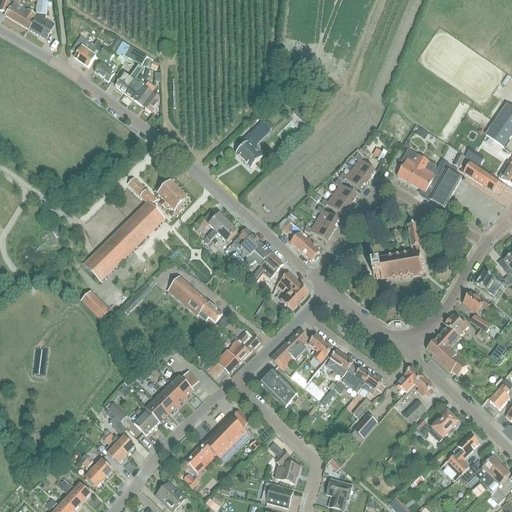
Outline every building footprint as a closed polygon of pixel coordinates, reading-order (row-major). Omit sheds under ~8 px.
[(0,11),(5,13),(9,1),(6,0),(3,0),(0,9),(0,11)] [(35,19),(28,31),(46,41),(51,32),(54,26),(45,21),(48,3),(38,2),(36,15),(35,17),(35,19)] [(5,17),(28,31),(35,19),(35,17),(26,11),(26,12),(13,4),(11,8),(10,8),(5,17)] [(98,42),(94,47),(82,38),(72,52),(77,56),(75,59),(88,69),(96,58),(98,59),(100,56),(106,48),(98,42)] [(123,43),(123,44),(116,40),(110,51),(106,48),(100,56),(105,60),(95,74),(109,84),(115,75),(111,72),(115,67),(110,63),(116,54),(123,59),(124,57),(130,47),(123,43)] [(160,55),(168,55),(167,45),(159,45),(160,55)] [(124,57),(142,67),(146,61),(147,58),(130,47),(124,57)] [(127,72),(131,63),(125,60),(120,68),(127,72)] [(153,70),(158,73),(160,67),(153,63),(150,69),(153,70)] [(125,95),(137,79),(143,70),(139,67),(130,78),(125,75),(115,88),(125,95)] [(510,91),(511,85),(511,79),(507,77),(502,86),(510,91)] [(137,79),(125,95),(133,101),(144,85),(137,79)] [(154,93),(154,88),(148,84),(145,88),(134,102),(143,108),(154,93)] [(154,93),(143,108),(152,115),(160,104),(160,99),(156,96),(159,92),(154,88),(154,93)] [(486,136),(497,144),(504,149),(511,137),(511,108),(507,105),(486,136)] [(300,107),(294,113),(297,116),(303,110),(300,107)] [(329,113),(315,133),(320,137),(327,127),(331,130),(340,118),(335,115),(334,117),(329,113)] [(253,149),(261,140),(269,133),(261,124),(252,132),(256,137),(248,144),(237,155),(251,170),(262,159),(253,149)] [(419,129),(415,135),(424,141),(428,135),(419,129)] [(511,156),(511,154),(497,144),(491,152),(508,163),(511,156)] [(376,158),(380,151),(374,148),(370,155),(376,158)] [(382,164),(388,153),(383,150),(377,162),(382,164)] [(484,160),(470,150),(465,157),(479,167),(484,160)] [(448,173),(439,168),(438,171),(435,169),(436,167),(408,151),(401,163),(405,165),(398,178),(421,192),(421,193),(423,197),(422,198),(422,199),(430,204),(431,203),(445,210),(462,181),(451,175),(448,173)] [(459,169),(465,158),(459,155),(453,166),(459,169)] [(353,171),(369,183),(376,173),(361,161),(362,159),(358,156),(354,160),(359,163),(353,171)] [(271,182),(281,192),(302,172),(305,168),(296,159),(271,182)] [(441,161),(438,167),(446,171),(449,165),(441,161)] [(511,165),(509,163),(499,179),(502,181),(511,187),(511,165)] [(480,185),(486,176),(471,165),(468,170),(465,167),(461,174),(480,185)] [(448,173),(451,175),(455,177),(458,171),(449,167),(446,172),(448,173)] [(361,193),(369,183),(353,171),(347,178),(343,175),(340,179),(344,182),(346,181),(361,193)] [(276,196),(285,206),(311,181),(302,172),(281,192),(276,196)] [(480,185),(493,194),(497,188),(501,190),(504,187),(486,176),(480,185)] [(102,284),(165,222),(153,209),(154,208),(152,206),(156,202),(135,180),(129,186),(147,205),(85,266),(102,284)] [(334,196),(350,207),(357,197),(341,186),(343,184),(338,181),(335,185),(340,188),(334,196)] [(181,206),(188,200),(172,183),(158,196),(164,202),(161,205),(166,209),(168,207),(174,213),(176,211),(180,214),(184,210),(181,206)] [(343,218),(350,207),(334,196),(329,204),(324,201),(321,205),(326,208),(327,206),(343,218)] [(317,223),(334,233),(340,223),(324,212),(325,211),(320,208),(317,212),(322,215),(317,223)] [(218,235),(229,224),(220,216),(218,218),(212,212),(204,221),(214,231),(207,239),(211,243),(215,239),(218,235)] [(291,215),(287,220),(292,225),(297,220),(291,215)] [(201,218),(196,221),(202,229),(207,225),(201,218)] [(287,236),(294,228),(288,222),(281,230),(287,236)] [(328,244),(334,233),(317,223),(312,231),(307,228),(305,232),(310,236),(311,234),(328,244)] [(229,224),(218,235),(227,244),(237,233),(229,224)] [(399,281),(398,279),(405,278),(405,279),(406,279),(406,278),(412,277),(412,279),(421,277),(420,276),(424,275),(423,272),(421,259),(423,258),(418,225),(414,226),(414,225),(411,226),(408,227),(412,253),(408,253),(408,255),(402,256),(402,255),(401,255),(401,256),(394,257),(394,256),(393,256),(394,258),(387,259),(387,258),(386,258),(386,259),(379,260),(378,259),(377,260),(378,261),(379,263),(371,264),(373,271),(374,277),(376,276),(377,281),(382,281),(381,283),(382,283),(383,282),(390,281),(390,282),(391,282),(391,281),(397,280),(398,281),(399,281)] [(62,228),(53,233),(58,240),(66,234),(62,228)] [(250,258),(262,246),(253,237),(247,231),(234,244),(240,251),(242,250),(250,258)] [(317,256),(320,253),(315,248),(317,245),(310,239),(307,242),(299,235),(291,245),(312,263),(315,260),(316,261),(319,258),(317,256)] [(261,268),(273,256),(262,246),(250,258),(241,267),(245,272),(252,265),(252,266),(256,263),(261,268)] [(272,278),(282,268),(284,266),(273,256),(261,268),(251,280),(256,283),(266,272),(266,274),(269,277),(271,276),(272,278)] [(511,256),(507,261),(505,259),(503,261),(509,268),(504,273),(511,281),(511,256)] [(230,278),(235,283),(239,279),(234,274),(230,278)] [(498,291),(502,285),(484,274),(476,285),(488,293),(492,287),(498,291)] [(292,313),(309,295),(289,275),(277,287),(283,293),(287,290),(290,293),(281,302),(292,313)] [(206,323),(209,319),(215,324),(223,316),(180,279),(168,293),(197,318),(198,316),(206,323)] [(100,322),(110,312),(92,293),(82,303),(100,322)] [(490,308),(471,295),(463,305),(477,315),(482,309),(487,312),(490,308)] [(138,296),(134,299),(136,301),(139,304),(143,301),(138,296)] [(128,316),(139,304),(136,301),(134,299),(123,311),(128,316)] [(447,329),(459,339),(469,328),(462,321),(460,323),(454,317),(445,327),(447,329)] [(475,318),(471,325),(486,336),(491,329),(475,318)] [(504,318),(500,323),(505,327),(509,322),(504,318)] [(229,322),(223,328),(226,331),(233,324),(229,322)] [(461,340),(459,339),(447,329),(435,342),(434,342),(428,349),(428,350),(427,352),(433,358),(432,359),(451,375),(452,373),(458,378),(468,368),(451,352),(461,340)] [(306,345),(309,341),(300,332),(271,361),(282,372),(293,362),(295,364),(307,352),(303,347),(306,345)] [(238,343),(250,354),(260,344),(253,338),(247,333),(239,341),(238,343)] [(309,341),(306,345),(317,354),(314,359),(321,365),(333,350),(317,337),(312,343),(309,341)] [(229,376),(250,354),(238,343),(231,350),(234,354),(232,356),(227,352),(216,364),(229,376)] [(500,346),(493,354),(500,359),(506,350),(500,346)] [(200,361),(206,355),(200,348),(194,354),(200,361)] [(331,361),(326,368),(343,379),(348,372),(349,371),(352,366),(353,364),(337,353),(331,361)] [(350,372),(342,384),(347,386),(346,387),(358,395),(362,390),(366,385),(372,377),(361,369),(360,371),(354,367),(352,366),(349,371),(350,372)] [(212,369),(207,373),(215,381),(220,376),(212,369)] [(413,369),(395,387),(400,392),(402,391),(406,395),(415,386),(422,378),(419,375),(413,369)] [(185,402),(194,394),(191,391),(199,384),(187,372),(179,379),(177,376),(169,384),(185,402)] [(274,373),(261,387),(286,411),(296,423),(301,418),(290,406),(298,396),(274,373)] [(146,377),(140,382),(143,386),(149,381),(146,377)] [(366,385),(363,390),(373,397),(374,397),(375,398),(379,393),(381,394),(385,389),(381,386),(382,384),(372,377),(366,385)] [(304,378),(298,386),(303,390),(310,383),(304,378)] [(422,378),(415,386),(420,390),(418,393),(423,398),(426,396),(430,399),(434,395),(430,391),(433,389),(422,378)] [(509,393),(511,389),(511,387),(505,382),(501,386),(503,388),(509,393)] [(177,410),(185,402),(169,384),(160,392),(177,410)] [(339,384),(334,391),(340,396),(345,389),(339,384)] [(506,397),(509,393),(503,388),(490,403),(500,412),(510,401),(506,397)] [(160,392),(152,400),(169,418),(177,410),(160,392)] [(331,393),(321,406),(325,409),(336,396),(331,393)] [(161,426),(169,418),(152,400),(144,408),(161,426)] [(358,420),(371,405),(366,401),(353,416),(358,420)] [(427,412),(418,403),(403,418),(412,427),(427,412)] [(114,405),(113,407),(108,411),(122,427),(126,423),(128,421),(114,405)] [(144,408),(144,409),(147,412),(144,416),(142,414),(138,417),(140,419),(134,425),(146,438),(160,424),(161,426),(144,408)] [(122,437),(127,432),(122,427),(108,411),(106,413),(113,421),(110,423),(122,437)] [(217,412),(213,415),(218,421),(222,419),(217,412)] [(238,412),(233,417),(243,427),(248,422),(238,412)] [(439,444),(443,440),(458,425),(448,414),(431,432),(427,427),(420,434),(425,438),(429,434),(439,444)] [(368,418),(355,433),(364,441),(377,426),(368,418)] [(247,434),(241,428),(232,419),(206,445),(204,444),(186,463),(195,473),(202,466),(200,464),(206,459),(207,460),(213,454),(221,461),(247,434)] [(419,433),(428,424),(423,420),(414,429),(419,433)] [(507,439),(511,434),(511,432),(505,425),(499,431),(507,439)] [(108,438),(112,443),(116,446),(127,457),(136,448),(125,438),(120,442),(116,438),(115,439),(111,435),(108,438)] [(456,456),(442,470),(455,484),(470,469),(463,463),(474,452),(474,451),(480,446),(470,436),(458,449),(453,453),(456,456)] [(255,442),(251,447),(255,451),(260,446),(255,442)] [(282,442),(279,446),(286,451),(288,446),(282,442)] [(275,445),(270,450),(274,454),(279,449),(275,445)] [(119,466),(127,457),(116,446),(108,455),(119,466)] [(275,481),(282,483),(294,486),(298,474),(299,474),(300,469),(293,467),(294,463),(289,459),(289,458),(285,454),(276,463),(280,467),(279,467),(275,481)] [(483,470),(475,477),(480,482),(484,486),(502,468),(493,459),(483,470)] [(94,470),(105,481),(114,472),(102,461),(94,470)] [(471,481),(470,480),(479,471),(475,467),(466,476),(465,475),(461,479),(466,485),(471,481)] [(502,468),(484,486),(488,490),(493,495),(500,487),(511,477),(502,468)] [(97,490),(105,481),(94,470),(86,479),(97,490)] [(179,472),(175,475),(180,480),(183,476),(179,472)] [(115,474),(108,480),(115,488),(122,482),(115,474)] [(189,476),(183,481),(187,485),(187,486),(192,491),(200,483),(194,478),(193,480),(189,476)] [(352,489),(332,483),(328,497),(334,499),(333,502),(332,502),(330,509),(340,511),(343,511),(346,502),(348,502),(352,489)] [(288,511),(293,493),(276,488),(276,487),(266,484),(264,494),(269,495),(267,505),(288,511)] [(171,511),(184,499),(169,485),(157,498),(171,511)] [(73,494),(83,504),(92,495),(81,486),(73,494)] [(73,494),(70,492),(65,487),(62,491),(69,498),(65,503),(74,511),(76,511),(83,504),(73,494)] [(231,491),(223,489),(221,496),(230,498),(231,491)] [(498,506),(506,499),(498,490),(491,497),(493,500),(498,506)] [(210,501),(206,506),(212,511),(217,511),(220,509),(225,502),(216,496),(212,503),(210,501)] [(74,511),(65,503),(60,508),(52,501),(49,505),(53,509),(56,511),(74,511)] [(395,501),(389,506),(394,511),(399,511),(403,509),(395,501)]
